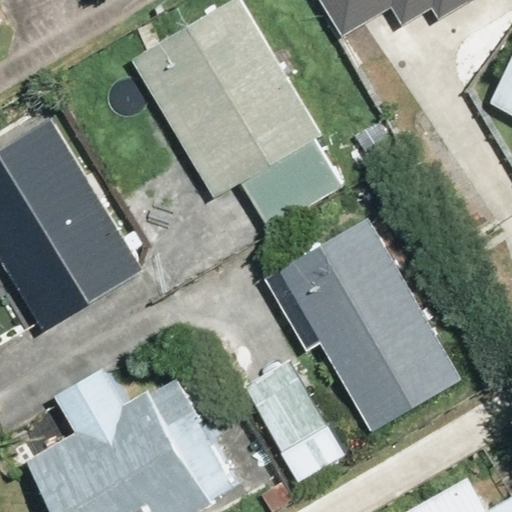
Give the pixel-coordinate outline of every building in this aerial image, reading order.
[(0,0),(0,35),(20,23),(5,0),(0,0)] [(265,0),(241,0),(143,54),(225,200),(253,184),(280,233),(368,184),(265,0)] [(452,0),(333,0),(348,26),(395,0),(404,0),(416,21),(452,0)] [(511,84),(502,101),(511,107),(511,84)] [(76,110),(0,151),(0,217),(58,322),(162,265),(76,110)] [(478,380),(381,213),(274,275),(319,352),(336,342),(388,432),(478,380)] [(362,456),(305,356),(251,387),(309,486),(362,456)] [(95,428),(50,453),(81,511),(218,511),(257,491),(194,374),(147,399),(127,362),(74,390),(95,428)] [(511,511),(511,509),(507,511),(504,511),(477,466),(413,503),(417,511),(511,511)]
